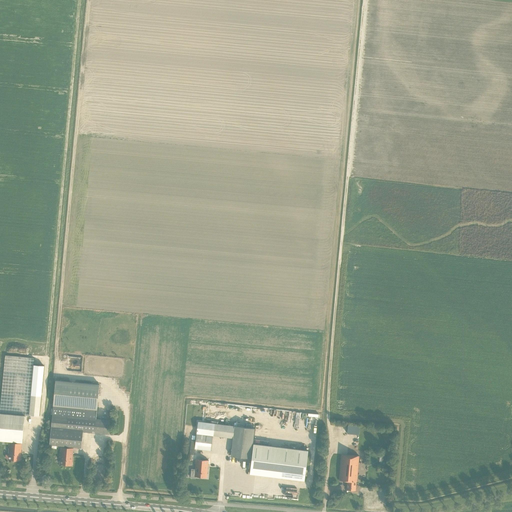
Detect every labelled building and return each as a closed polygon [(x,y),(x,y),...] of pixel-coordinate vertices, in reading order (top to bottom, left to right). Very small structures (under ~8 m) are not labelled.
[(0,440),(4,441),(22,443),(25,416),(29,416),(34,358),(5,355),(0,412),(0,440)] [(44,365),(34,364),(29,415),(39,416),(44,365)] [(62,446),(72,447),(81,448),(83,432),(109,434),(110,420),(96,419),(96,418),(99,418),(99,416),(96,415),(97,410),(99,384),(56,380),(53,406),(49,445),(62,446)] [(213,435),(233,438),(235,426),(218,424),(218,422),(211,421),(210,423),(198,422),(196,440),(192,439),(190,454),(193,454),(194,455),(195,448),(211,451),(213,435)] [(233,438),(231,456),(251,458),(252,450),(253,450),(250,474),(304,480),(308,451),(254,444),(254,445),(253,445),(255,428),(235,426),(233,438)] [(349,426),(348,434),(359,435),(360,427),(349,426)] [(6,455),(6,458),(8,458),(7,460),(20,461),(22,444),(9,443),(8,455),(6,455)] [(72,447),(62,446),(62,447),(61,447),(59,464),(71,465),(73,448),(72,448),(72,447)] [(356,481),(358,456),(341,455),(339,480),(347,480),(346,490),(355,490),(356,481)] [(207,478),(208,461),(196,459),(195,469),(191,469),(190,478),(196,479),(196,477),(207,478)]
